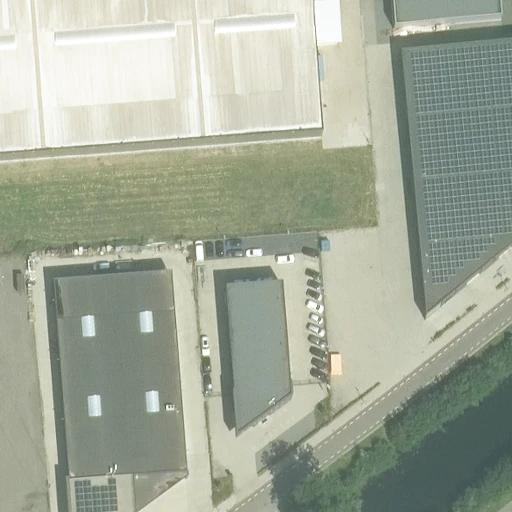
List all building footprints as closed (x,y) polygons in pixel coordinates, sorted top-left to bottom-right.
[(0,0),(0,163),(321,139),(310,0),(0,0)] [(501,21),(498,0),(390,0),(393,32),(501,21)] [(511,45),(399,56),(424,321),(511,248),(511,45)] [(289,387),(282,286),(223,291),(232,396),(231,396),(232,413),(235,442),(253,429),(291,401),(290,387),(289,387)] [(173,316),(55,325),(67,486),(66,486),(68,511),(131,511),(130,481),(185,477),(185,481),(188,479),(188,475),(186,475),(173,316)]
